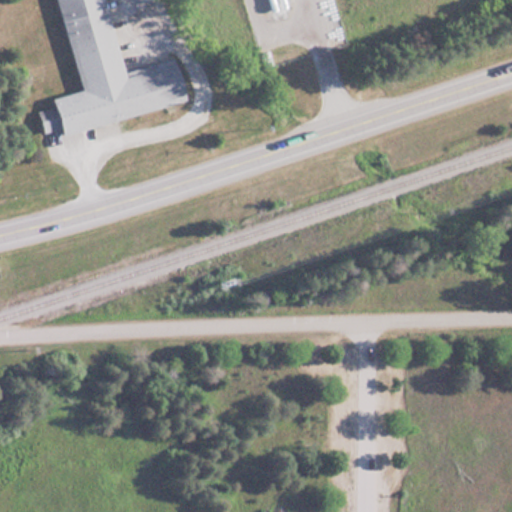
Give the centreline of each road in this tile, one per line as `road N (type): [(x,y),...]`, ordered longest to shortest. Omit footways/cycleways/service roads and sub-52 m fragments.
road 1 (primary): [(0,233),(511,69)]
road 2 (residential): [(365,321),(0,333)]
road 3 (residential): [(363,511),(365,321)]
road 4 (residential): [(365,321),(511,318)]
